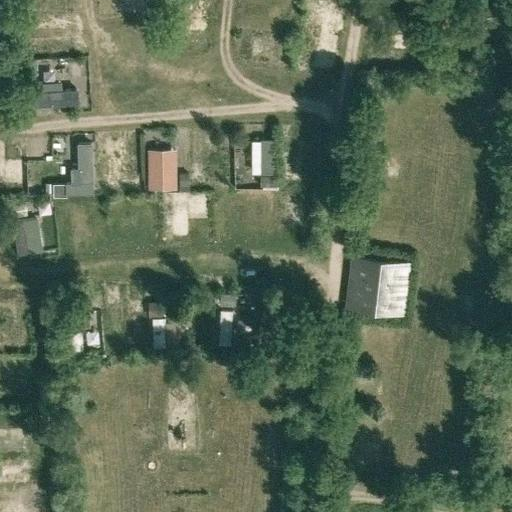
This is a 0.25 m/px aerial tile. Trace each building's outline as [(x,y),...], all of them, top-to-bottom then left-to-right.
[(39,0),(39,13),(82,13),(82,0),(39,0)] [(205,0),(187,0),(188,14),(206,12),(205,0)] [(317,69),(327,26),(312,23),(302,65),(317,69)] [(294,45),(295,30),(252,28),(252,43),(294,45)] [(380,29),(377,48),(428,52),(429,32),(380,29)] [(35,55),(80,56),(80,38),(36,37),(35,55)] [(80,105),(80,83),(43,83),(43,104),(80,105)] [(414,84),(413,112),(437,113),(438,85),(414,84)] [(142,135),(128,136),(130,178),(145,177),(142,135)] [(299,161),(300,178),(323,177),(321,135),(309,135),(310,160),(299,161)] [(265,173),(266,137),(256,137),(256,173),(265,173)] [(393,137),(392,149),(408,150),(408,138),(393,137)] [(279,165),(279,139),(267,139),(268,165),(279,165)] [(96,140),(83,140),(85,177),(97,176),(96,140)] [(152,146),(154,188),(182,186),(181,145),(152,146)] [(52,190),(53,151),(38,151),(37,190),(52,190)] [(224,151),(220,175),(232,177),(236,153),(224,151)] [(411,187),(412,164),(400,164),(401,159),(379,158),(378,186),(411,187)] [(220,166),(209,166),(210,184),(221,184),(220,166)] [(99,195),(98,177),(72,178),(73,196),(99,195)] [(481,217),(501,218),(502,193),(482,192),(481,217)] [(279,232),(294,232),(294,195),(279,195),(279,232)] [(235,238),(234,196),(219,197),(221,238),(235,238)] [(175,201),(175,236),(194,236),(194,201),(175,201)] [(395,240),(395,210),(372,210),(371,240),(395,240)] [(44,217),(30,218),(32,252),(47,251),(44,217)] [(350,304),(401,311),(407,261),(355,255),(350,304)] [(490,289),(473,293),(477,311),(494,307),(490,289)] [(70,301),(61,302),(62,310),(71,310),(70,301)] [(170,327),(169,304),(155,305),(156,327),(170,327)] [(285,342),(283,304),(268,305),(270,342),(285,342)] [(235,343),(236,307),(226,306),(225,343),(235,343)] [(129,308),(116,309),(118,352),(130,351),(129,308)] [(0,346),(29,347),(29,327),(0,327),(0,346)] [(382,348),(382,328),(361,327),(361,347),(382,348)] [(146,335),(133,334),(132,350),(146,350),(146,335)] [(393,369),(358,367),(358,397),(391,402),(393,369)] [(26,382),(26,373),(1,372),(1,382),(26,382)] [(450,433),(450,452),(465,453),(466,433),(450,433)] [(29,511),(28,503),(8,507),(8,511),(29,511)] [(88,511),(107,511),(107,503),(88,504),(88,511)]
